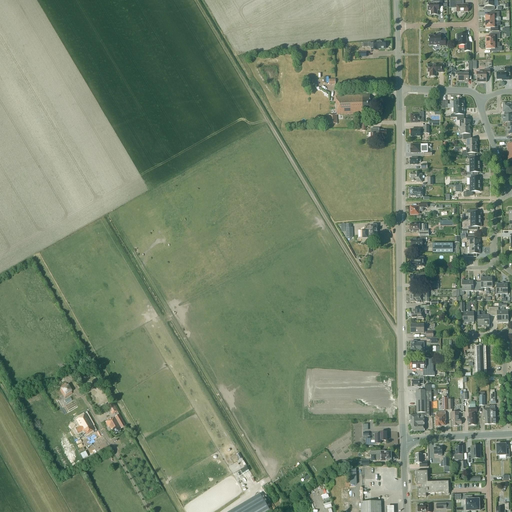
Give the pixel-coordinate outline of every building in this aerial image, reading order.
[(432,11),(432,15),(438,15),(438,11),(439,11),(439,6),(443,6),(442,0),(433,0),(434,3),(428,3),(428,11),(432,11)] [(462,0),(455,0),(449,1),(450,8),(457,8),(457,12),(468,12),(468,5),(462,5),(462,0)] [(495,1),(485,1),(485,7),(487,7),(487,10),(495,10),(495,1)] [(486,22),(495,22),(501,22),(501,18),(500,18),(499,12),(492,12),(492,16),(486,16),(486,22)] [(495,22),(486,22),(486,28),(492,28),(492,31),(498,31),(498,26),(495,26),(495,22)] [(497,43),(497,39),(500,39),(500,33),(492,33),(492,37),(486,37),(486,43),(497,43)] [(428,41),(430,42),(430,45),(434,45),(434,46),(446,46),(446,39),(441,39),(441,35),(429,36),(429,39),(428,41)] [(467,44),(467,35),(457,35),(457,40),(458,40),(459,46),(465,46),(465,51),(471,51),(471,44),(467,44)] [(377,43),(368,43),(369,47),(371,47),(371,51),(378,51),(378,49),(386,49),(386,46),(387,46),(387,44),(386,43),(386,42),(378,42),(377,43)] [(497,43),(486,43),(486,49),(493,49),(493,52),(502,52),(501,47),(500,47),(500,43),(497,43)] [(433,65),(428,65),(428,73),(431,73),(431,77),(436,77),(436,73),(444,73),(444,64),(433,64),(433,65)] [(505,73),(497,73),(497,80),(502,80),(502,81),(510,81),(510,76),(510,67),(505,67),(505,73)] [(486,77),(490,77),(490,71),(483,71),(483,74),(477,74),(477,83),(486,83),(486,77)] [(465,83),(468,83),(469,72),(465,72),(465,74),(460,74),(460,72),(456,72),(456,77),(458,77),(458,82),(465,82),(465,83)] [(336,96),(337,115),(358,114),(363,113),(363,112),(370,112),(370,95),(336,96)] [(511,103),(502,104),(502,113),(505,113),(505,116),(511,115),(511,103)] [(451,118),(457,118),(464,118),(464,108),(454,108),(454,115),(451,115),(451,118)] [(419,112),(419,115),(411,115),(411,120),(410,120),(410,122),(411,122),(411,123),(419,123),(419,122),(424,122),(424,112),(419,112)] [(337,124),(337,115),(329,115),(329,124),(337,124)] [(511,127),(511,115),(505,116),(501,116),(501,119),(503,119),(503,123),(509,123),(509,128),(511,127)] [(460,121),(460,128),(470,127),(470,121),(464,121),(464,118),(457,118),(457,121),(460,121)] [(368,121),(362,121),(362,123),(360,123),(360,128),(362,128),(362,131),(366,131),(366,125),(368,125),(368,121)] [(429,126),(423,126),(423,129),(411,129),(411,137),(420,137),(420,134),(429,134),(429,126)] [(470,137),(470,127),(460,128),(460,135),(463,135),(463,137),(470,137)] [(379,129),(376,129),(371,129),(371,140),(376,140),(376,139),(379,139),(379,140),(382,140),(382,138),(387,138),(386,131),(384,131),(384,130),(379,130),(379,129)] [(466,140),(466,147),(477,146),(477,140),(471,140),(470,137),(463,137),(463,140),(466,140)] [(410,151),(410,152),(411,152),(411,153),(424,153),(428,153),(428,152),(428,144),(421,144),(411,144),(411,149),(411,150),(410,151)] [(466,147),(466,152),(463,152),(463,156),(468,156),(475,156),(475,153),(477,153),(477,146),(466,147)] [(470,160),(470,166),(480,166),(480,159),(475,159),(475,156),(468,156),(468,160),(470,160)] [(471,176),(478,176),(478,173),(480,173),(480,166),(470,166),(467,166),(467,176),(471,176)] [(422,182),(422,174),(419,174),(419,173),(415,173),(411,173),(411,174),(410,175),(410,177),(411,177),(411,178),(411,181),(416,181),(416,182),(422,182)] [(470,185),(480,185),(480,179),(478,179),(478,176),(471,176),(471,179),(470,179),(470,185)] [(423,197),(423,189),(416,189),(410,189),(410,197),(416,197),(423,197)] [(423,211),(423,208),(428,208),(428,204),(418,204),(418,207),(411,207),(411,212),(410,213),(411,214),(411,215),(419,215),(419,211),(423,211)] [(471,220),(481,220),(481,214),(478,214),(478,210),(468,210),(468,214),(471,214),(471,220)] [(481,220),(471,220),(471,227),(469,227),(469,230),(478,230),(478,227),(481,227),(481,220)] [(429,230),(427,230),(427,224),(410,225),(410,232),(420,232),(420,237),(429,237),(429,230)] [(377,225),(371,225),(371,226),(366,226),(366,230),(363,230),(363,238),(369,238),(369,236),(377,236),(377,225)] [(425,245),(426,237),(420,237),(420,240),(411,240),(411,247),(422,247),(422,245),(425,245)] [(469,241),(470,247),(480,247),(480,241),(477,241),(477,237),(467,237),(467,241),(469,241)] [(433,253),(453,253),(453,243),(433,244),(433,253)] [(480,254),(480,247),(470,247),(470,254),(467,254),(468,258),(477,257),(477,254),(480,254)] [(424,267),(424,257),(417,257),(412,257),(412,261),(411,261),(411,262),(410,262),(410,264),(411,265),(411,266),(416,266),(416,267),(424,267)] [(416,284),(424,284),(424,276),(416,276),(416,275),(410,275),(410,280),(411,280),(411,283),(416,283),(416,284)] [(487,288),(487,276),(487,278),(483,278),(483,276),(481,276),(481,283),(479,283),(479,292),(481,292),(483,292),(483,289),(486,288),(487,288)] [(459,285),(462,285),(462,289),(460,289),(460,296),(464,295),(464,292),(467,292),(468,292),(468,280),(468,281),(464,281),(464,280),(459,280),(459,285)] [(470,280),(468,280),(468,292),(467,292),(467,295),(470,295),(470,292),(476,292),(476,283),(473,283),(473,281),(470,281),(470,280)] [(435,281),(428,281),(428,290),(436,289),(439,289),(439,281),(435,281)] [(460,313),(463,313),(463,325),(465,325),(465,323),(469,323),(469,324),(468,312),(468,313),(464,313),(464,303),(463,303),(460,303),(460,313)] [(430,310),(430,305),(421,306),(421,309),(418,310),(418,309),(412,309),(412,313),(411,313),(411,314),(411,316),(412,317),(412,318),(417,318),(417,320),(424,320),(424,311),(430,310)] [(499,322),(503,322),(503,311),(502,311),(499,311),(499,307),(495,308),(495,316),(497,316),(498,323),(499,323),(499,322)] [(490,327),(489,316),(492,316),(492,308),(489,308),(489,314),(489,315),(485,315),(485,312),(483,312),(483,315),(484,315),(484,327),(486,327),(486,326),(490,326),(490,327)] [(424,324),(411,324),(411,333),(424,333),(424,324)] [(416,351),(424,351),(424,342),(418,342),(418,341),(411,341),(411,350),(416,350),(416,351)] [(434,372),(434,358),(423,358),(423,362),(412,362),(412,367),(412,370),(423,370),(423,376),(435,376),(435,372),(434,372)] [(419,378),(419,380),(412,380),(412,387),(420,387),(420,385),(424,385),(424,378),(419,378)] [(60,388),(66,397),(73,393),(67,384),(60,388)] [(432,402),(431,392),(431,388),(425,388),(425,391),(417,391),(417,416),(410,416),(410,421),(411,421),(411,425),(412,425),(412,431),(424,431),(424,420),(424,417),(430,417),(429,402),(432,402)] [(468,408),(468,413),(477,412),(477,407),(475,407),(475,402),(470,402),(471,404),(469,405),(469,408),(468,408)] [(114,404),(109,407),(113,415),(118,412),(114,404)] [(441,412),(436,413),(436,415),(436,426),(445,426),(445,421),(446,421),(446,415),(445,415),(445,412),(441,412)] [(462,425),(461,420),(459,420),(459,412),(451,412),(452,421),(453,421),(454,426),(458,426),(458,425),(462,425)] [(80,426),(77,429),(79,433),(83,431),(84,432),(85,431),(87,435),(96,430),(93,426),(94,426),(87,414),(77,420),(80,426)] [(476,425),(475,414),(469,415),(469,417),(468,417),(468,422),(469,422),(470,425),(476,425)] [(105,422),(108,427),(109,426),(111,430),(112,429),(115,434),(120,431),(120,430),(126,426),(119,415),(105,422)] [(380,441),(386,441),(386,432),(380,432),(380,435),(375,435),(375,437),(373,437),(373,439),(366,439),(366,445),(375,445),(375,444),(380,444),(380,441)] [(510,458),(510,450),(506,450),(506,444),(497,445),(497,456),(506,455),(506,458),(510,458)] [(454,455),(454,461),(463,460),(463,455),(462,446),(456,447),(456,455),(454,455)] [(472,456),(468,456),(468,464),(472,463),(472,459),(480,459),(480,455),(481,454),(481,450),(480,450),(480,446),(477,446),(473,446),(473,447),(471,447),(472,456)] [(440,456),(440,458),(442,458),(442,456),(443,456),(442,447),(434,448),(435,455),(438,455),(438,456),(440,456)] [(391,460),(391,452),(384,452),(384,451),(369,451),(369,456),(371,456),(371,461),(381,461),(385,461),(385,460),(391,460)] [(422,454),(415,454),(416,464),(420,464),(420,467),(428,467),(428,462),(422,463),(422,454)] [(247,466),(242,459),(237,462),(238,464),(241,462),(245,467),(247,466)] [(428,485),(428,483),(427,471),(416,472),(417,486),(420,486),(428,485)] [(449,482),(428,483),(428,485),(420,486),(420,489),(418,489),(418,498),(427,497),(426,494),(449,493),(449,482)] [(475,500),(476,500),(473,500),(473,496),(464,496),(464,500),(467,500),(467,511),(472,511),(475,511),(480,510),(480,506),(479,506),(479,502),(475,502),(475,500)] [(361,503),(361,511),(381,511),(381,502),(361,503)] [(509,510),(509,503),(504,503),(504,508),(497,508),(496,511),(504,511),(505,510),(509,510)]
